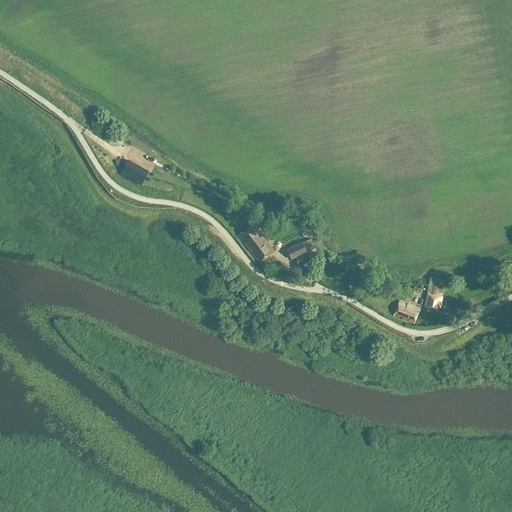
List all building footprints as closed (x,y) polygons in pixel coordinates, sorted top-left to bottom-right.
[(274,252),(253,225),(238,237),(259,264),(274,252)] [(310,261),(301,243),(286,250),(291,260),(295,259),(298,266),(310,261)] [(441,298),(444,281),(430,279),(424,308),(437,310),(439,298),(441,298)] [(396,298),(404,302),(408,294),(400,290),(396,298)] [(413,325),(419,309),(398,302),(393,317),(413,325)]
